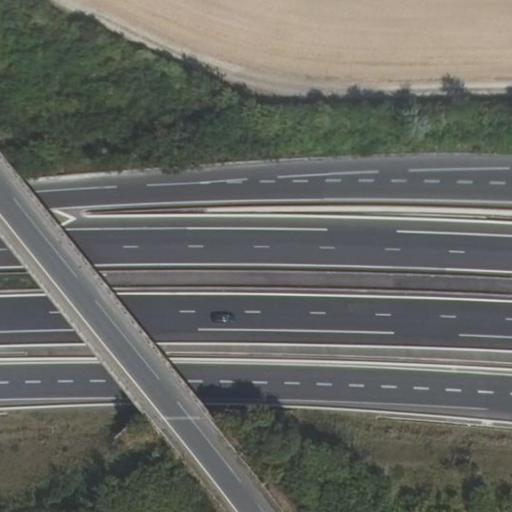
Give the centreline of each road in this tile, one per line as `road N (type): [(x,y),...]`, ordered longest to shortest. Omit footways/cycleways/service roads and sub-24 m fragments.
road 1 (trunk): [(0,383),(303,376),(511,389)]
road 2 (trunk): [(511,187),(0,202)]
road 3 (trunk): [(511,249),(135,241),(0,247)]
road 4 (trunk): [(0,311),(278,307),(511,316)]
road 5 (track): [(511,97),(299,97),(224,76),(79,0)]
road 6 (trunk): [(253,511),(0,194)]
